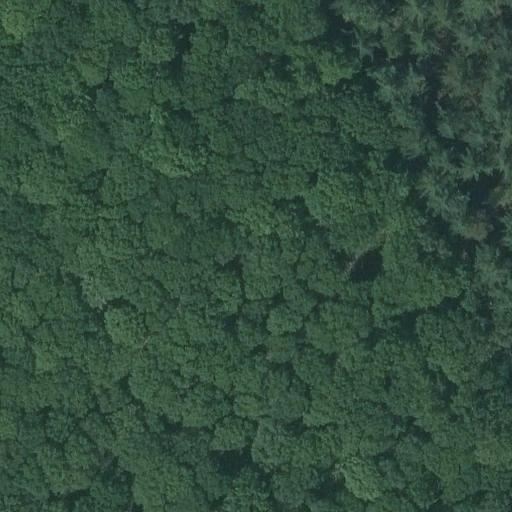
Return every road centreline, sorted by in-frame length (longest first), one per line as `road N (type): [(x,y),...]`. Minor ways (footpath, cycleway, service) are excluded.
road 1 (track): [(0,286),(224,93),(318,0)]
road 2 (track): [(322,0),(511,354)]
